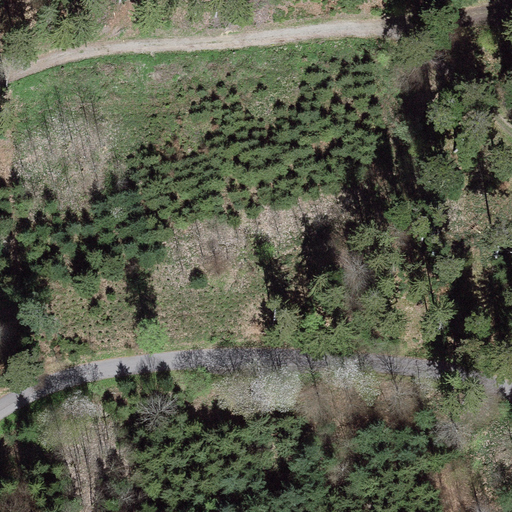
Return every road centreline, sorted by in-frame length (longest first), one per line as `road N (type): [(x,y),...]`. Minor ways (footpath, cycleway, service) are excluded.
road 1 (track): [(398,22),(72,50),(0,73)]
road 2 (track): [(511,126),(398,22)]
